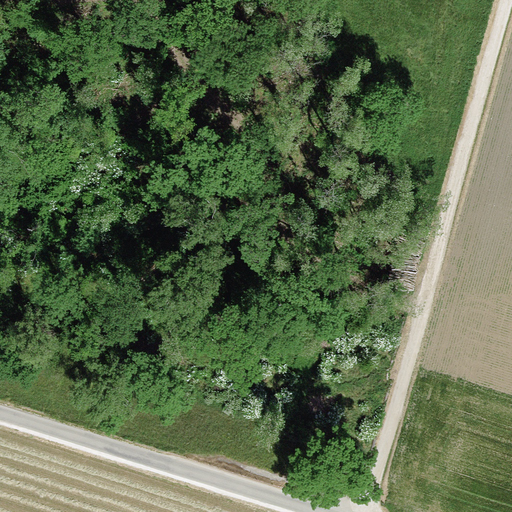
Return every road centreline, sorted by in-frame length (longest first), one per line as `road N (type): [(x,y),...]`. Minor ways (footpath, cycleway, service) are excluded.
road 1 (track): [(505,0),(364,511)]
road 2 (unclassified): [(0,412),(322,511)]
